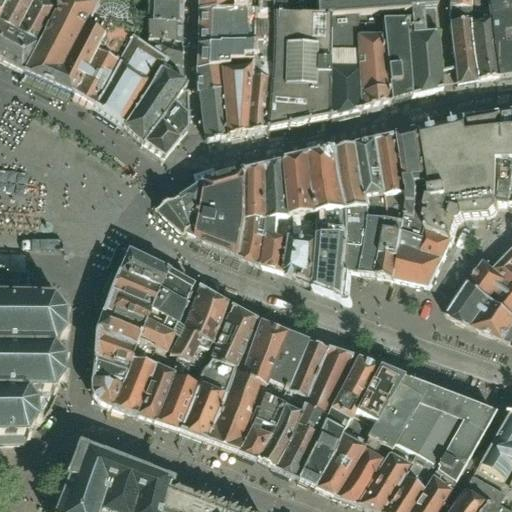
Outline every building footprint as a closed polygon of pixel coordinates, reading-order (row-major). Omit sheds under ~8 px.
[(22,78),(61,0),(7,0),(0,14),(0,67),(2,68),(22,78)] [(72,102),(107,33),(111,26),(115,28),(115,27),(118,22),(117,4),(104,2),(104,0),(88,0),(87,4),(79,0),(61,0),(22,78),(18,85),(68,107),(71,101),(72,102)] [(148,4),(147,0),(104,0),(104,2),(117,4),(118,22),(115,27),(127,33),(135,37),(130,44),(152,57),(152,44),(149,44),(149,35),(133,35),(134,33),(148,4)] [(230,16),(229,0),(197,0),(197,16),(220,16),(230,16)] [(249,72),(254,0),(229,0),(230,16),(220,16),(220,33),(220,50),(213,51),(214,74),(219,74),(219,76),(249,72)] [(269,70),(271,33),(271,0),(254,0),(249,72),(244,140),(264,136),(269,70)] [(328,123),(327,33),(327,22),(315,22),(315,11),(314,11),(309,10),(309,0),(271,0),(271,33),(269,70),(264,136),(329,124),(328,123)] [(434,0),(313,0),(314,11),(315,11),(315,22),(327,22),(327,33),(328,123),(359,115),(354,33),(354,29),(379,28),(405,26),(406,33),(411,103),(441,95),(438,37),(434,37),(434,39),(424,39),(423,33),(421,13),(435,12),(434,0)] [(470,11),(470,0),(448,0),(449,13),(470,11)] [(498,83),(491,33),(488,10),(486,0),(470,0),(470,11),(470,25),(471,33),(478,86),(498,83)] [(511,26),(510,7),(509,0),(486,0),(488,10),(491,33),(498,83),(511,80),(511,26)] [(181,26),(181,7),(148,6),(149,25),(181,26)] [(478,86),(471,33),(470,25),(470,11),(449,13),(449,27),(457,90),(476,87),(478,86)] [(220,50),(220,33),(220,16),(197,16),(197,18),(197,33),(197,51),(213,51),(220,50)] [(180,49),(180,33),(181,26),(149,25),(149,35),(149,44),(152,44),(167,44),(180,49)] [(91,112),(130,44),(135,37),(127,33),(115,27),(115,28),(111,26),(107,33),(72,102),(74,103),(91,112)] [(411,103),(406,33),(405,26),(379,28),(380,33),(389,108),(411,103)] [(389,108),(380,33),(379,28),(354,29),(354,33),(359,115),(389,108)] [(121,132),(157,76),(161,78),(168,68),(152,58),(152,57),(130,44),(91,112),(94,114),(121,132)] [(182,73),(180,49),(167,44),(152,44),(152,57),(152,58),(168,68),(169,65),(182,73)] [(214,74),(213,51),(197,51),(197,71),(197,74),(214,74)] [(155,128),(176,100),(184,99),(182,77),(182,73),(169,65),(168,68),(161,78),(157,76),(121,132),(122,133),(138,150),(139,151),(155,129),(155,128)] [(244,140),(249,72),(219,76),(221,96),(226,143),(244,140)] [(221,96),(219,76),(219,74),(214,74),(197,74),(198,98),(221,96)] [(226,143),(221,96),(198,98),(198,101),(206,146),(226,143)] [(185,137),(186,100),(184,99),(176,100),(155,128),(155,129),(177,146),(185,137)] [(511,167),(511,116),(501,118),(501,135),(501,168),(511,167)] [(463,124),(464,126),(463,171),(496,168),(501,168),(501,135),(501,118),(463,124)] [(496,211),(496,168),(463,171),(464,126),(441,130),(441,131),(420,134),(421,135),(428,187),(430,203),(427,202),(425,214),(431,215),(425,243),(451,250),(453,244),(455,239),(459,224),(479,222),(490,220),(493,219),(496,217),(497,214),(498,212),(496,211)] [(161,165),(177,146),(155,129),(139,151),(161,165)] [(428,187),(421,135),(399,140),(409,197),(410,206),(407,222),(416,224),(419,209),(419,195),(418,188),(428,187)] [(409,197),(399,140),(378,146),(388,200),(409,197)] [(370,229),(361,280),(378,283),(387,235),(389,223),(388,200),(378,146),(358,151),(370,211),(370,229)] [(370,211),(358,151),(357,151),(356,151),(338,155),(348,215),(349,241),(370,229),(370,211)] [(348,215),(338,155),(337,155),(312,161),(317,219),(348,215)] [(317,219),(312,161),(289,167),(291,224),(317,219)] [(291,224),(289,167),(289,166),(287,166),(288,167),(270,171),(269,170),(268,171),(268,225),(268,227),(291,224)] [(511,187),(511,167),(501,168),(496,168),(496,211),(498,212),(499,207),(509,209),(511,187)] [(268,225),(268,171),(264,173),(264,171),(262,172),(262,173),(247,176),(248,224),(239,262),(239,263),(263,272),(266,241),(268,227),(268,225)] [(248,224),(247,176),(207,189),(201,246),(201,247),(239,262),(248,224)] [(201,246),(207,189),(206,187),(202,189),(203,191),(185,203),(185,202),(181,204),(182,206),(189,235),(188,239),(201,246)] [(189,235),(182,206),(160,218),(162,220),(186,242),(188,239),(189,235)] [(349,241),(348,215),(317,219),(319,242),(349,241)] [(317,219),(291,224),(290,243),(285,280),(315,291),(319,246),(317,219)] [(361,280),(370,229),(349,241),(346,276),(361,280)] [(395,285),(404,238),(387,235),(378,283),(395,285)] [(430,293),(451,250),(425,243),(404,238),(395,285),(430,293)] [(285,280),(290,243),(266,241),(263,272),(285,280)] [(346,276),(349,241),(319,242),(319,246),(315,291),(344,302),(346,276)] [(90,242),(50,249),(53,265),(93,258),(90,242)] [(511,256),(495,275),(509,286),(511,288),(511,256)] [(159,292),(167,276),(127,257),(117,279),(158,295),(159,292)] [(493,306),(509,286),(495,275),(485,266),(470,288),(479,296),(493,306)] [(184,309),(191,290),(167,276),(159,292),(184,309)] [(25,298),(26,278),(0,277),(0,302),(21,303),(21,298),(25,298)] [(149,314),(158,295),(117,279),(108,298),(149,314)] [(511,288),(509,286),(493,306),(479,296),(470,288),(447,323),(471,333),(510,348),(509,349),(510,349),(511,344),(511,288)] [(161,335),(167,324),(176,329),(184,309),(159,292),(158,295),(149,314),(152,316),(144,332),(134,354),(130,361),(150,369),(156,354),(165,357),(171,341),(161,335)] [(196,341),(211,303),(212,301),(210,300),(209,301),(198,294),(197,293),(180,334),(181,334),(196,341)] [(62,380),(62,367),(65,367),(65,361),(61,362),(53,352),(62,340),(66,342),(68,337),(64,336),(64,322),(68,321),(66,316),(62,317),(53,305),(55,302),(52,299),(49,302),(27,302),(27,298),(25,298),(21,298),(21,303),(0,302),(0,449),(23,450),(24,448),(24,445),(29,444),(27,438),(34,427),(39,429),(49,413),(56,400),(52,395),(61,384),(62,385),(64,382),(62,380)] [(144,332),(152,316),(149,314),(108,298),(107,299),(101,319),(144,332)] [(209,346),(224,309),(222,308),(211,303),(196,341),(200,342),(209,346)] [(234,376),(254,326),(230,312),(209,364),(233,376),(234,376)] [(134,354),(144,332),(101,319),(95,339),(134,354)] [(268,386),(287,340),(259,328),(239,379),(265,392),(268,386)] [(186,367),(200,342),(196,341),(181,334),(168,359),(175,362),(169,377),(172,378),(181,382),(187,368),(186,367)] [(130,361),(134,354),(95,339),(92,363),(127,370),(130,361)] [(286,395),(307,347),(287,340),(268,386),(283,392),(282,394),(286,395)] [(304,402),(325,355),(307,347),(286,395),(304,402)] [(335,392),(350,363),(326,353),(325,355),(304,402),(301,409),(322,419),(335,392)] [(169,377),(175,362),(168,359),(167,359),(165,357),(156,354),(150,369),(151,370),(169,377)] [(130,420),(151,370),(150,369),(130,361),(127,370),(117,395),(109,413),(109,414),(110,414),(111,413),(124,418),(123,418),(125,419),(125,418),(129,420),(128,420),(130,421),(130,420)] [(117,395),(127,370),(92,363),(90,384),(90,386),(117,395)] [(224,396),(233,376),(209,364),(197,385),(224,396)] [(331,413),(324,425),(343,435),(344,434),(350,423),(353,417),(378,373),(357,364),(331,413)] [(172,378),(169,377),(151,370),(130,420),(131,421),(132,421),(138,423),(140,417),(146,419),(144,425),(150,427),(150,428),(152,428),(172,378)] [(378,373),(353,417),(374,427),(402,383),(400,382),(379,374),(378,373)] [(252,425),(262,401),(265,392),(239,379),(234,377),(234,376),(233,376),(224,396),(223,399),(203,446),(205,447),(205,446),(212,449),(213,449),(213,448),(214,447),(220,450),(220,451),(219,451),(219,452),(220,452),(234,457),(237,458),(238,458),(249,433),(252,425)] [(197,389),(181,382),(172,378),(152,428),(153,429),(154,429),(158,430),(159,430),(175,436),(177,436),(197,389)] [(350,423),(344,434),(366,445),(368,442),(377,446),(390,453),(391,453),(392,450),(434,473),(436,473),(434,477),(452,491),(492,421),(492,422),(494,418),(492,417),(491,418),(472,410),(470,409),(470,410),(402,383),(374,427),(353,417),(350,423)] [(109,413),(117,395),(90,386),(90,387),(90,388),(90,389),(90,391),(90,396),(91,398),(92,401),(94,403),(96,406),(97,408),(98,408),(100,409),(104,412),(108,413),(109,413)] [(203,446),(223,399),(197,389),(177,436),(179,437),(180,438),(180,437),(187,439),(187,440),(188,441),(188,440),(193,442),(193,443),(194,443),(194,442),(201,445),(201,446),(202,445),(203,446)] [(273,433),(284,409),(262,401),(252,425),(273,433)] [(271,474),(292,428),(297,416),(284,409),(273,433),(269,441),(265,440),(254,465),(254,466),(256,467),(256,466),(269,472),(269,473),(271,474)] [(313,438),(322,419),(301,409),(297,416),(292,428),(313,438)] [(511,471),(511,420),(507,420),(508,419),(506,419),(506,420),(501,429),(500,430),(495,439),(494,440),(495,440),(490,449),(489,449),(488,450),(489,450),(484,459),(483,459),(483,460),(478,469),(477,469),(477,470),(494,480),(504,485),(511,471)] [(308,490),(307,490),(313,493),(341,440),(343,435),(324,425),(296,484),(296,485),(306,489),(307,489),(308,489),(308,490)] [(290,482),(313,438),(292,428),(271,474),(289,482),(290,482)] [(254,465),(265,440),(249,433),(238,458),(245,461),(248,462),(252,464),(254,465)] [(313,493),(314,494),(317,496),(318,496),(325,499),(326,499),(326,500),(327,500),(330,501),(330,502),(331,502),(361,452),(366,445),(344,434),(343,435),(341,440),(313,493)] [(361,452),(331,502),(332,502),(339,505),(346,507),(354,510),(382,465),(390,453),(377,446),(368,442),(366,445),(361,452)] [(382,465),(354,510),(356,511),(357,511),(359,511),(411,511),(431,482),(450,496),(452,491),(434,477),(436,473),(434,473),(392,450),(391,453),(390,453),(382,465)] [(233,511),(234,511),(232,511),(227,511),(222,510),(220,511),(219,508),(221,508),(219,507),(216,508),(211,506),(207,507),(205,503),(207,502),(205,502),(203,503),(195,500),(190,502),(188,498),(176,494),(175,492),(169,495),(167,494),(168,490),(169,490),(170,486),(167,484),(167,485),(81,453),(82,452),(78,451),(78,452),(77,452),(76,455),(68,479),(67,479),(66,482),(66,483),(54,511),(233,511)] [(504,511),(499,509),(504,499),(471,481),(461,497),(487,511),(504,511)] [(431,482),(411,511),(438,511),(443,505),(447,500),(450,496),(431,482)] [(487,511),(461,497),(451,511),(487,511)]
